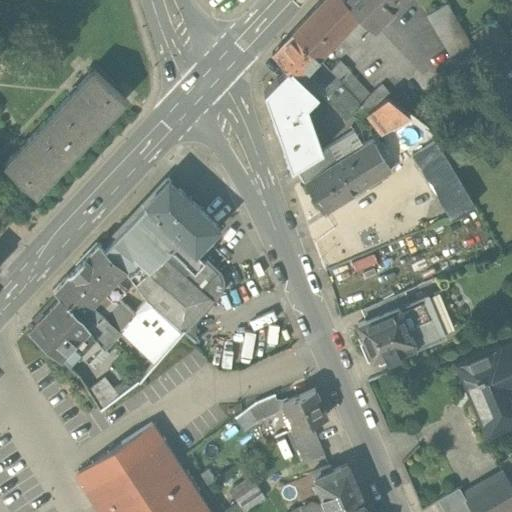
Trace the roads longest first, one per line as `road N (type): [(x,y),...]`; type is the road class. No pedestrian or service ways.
road 1 (tertiary): [(205,80),(267,203),(396,511)]
road 2 (secondary): [(205,80),(0,305)]
